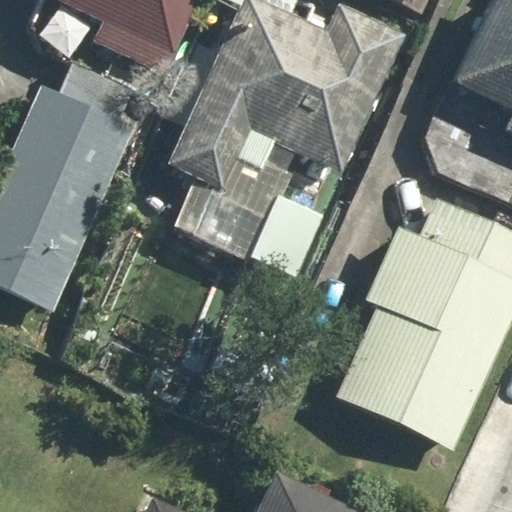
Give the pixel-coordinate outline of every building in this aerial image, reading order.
[(149,84),(184,0),(21,0),(18,9),(82,36),(75,53),(149,84)] [(339,0),(378,15),(384,0),(339,0)] [(511,149),(511,11),(482,0),(473,0),(434,99),(492,122),(485,139),(511,149)] [(301,42),(215,6),(146,173),(196,193),(173,248),(276,291),(301,230),(252,210),(269,171),(323,194),(384,46),(312,16),(301,42)] [(125,135),(18,92),(0,136),(0,305),(49,325),(125,135)] [(511,285),(511,245),(418,206),(399,250),(371,238),(340,311),(356,318),(317,409),(438,461),(511,285)] [(322,511),(253,483),(240,511),(322,511)]
